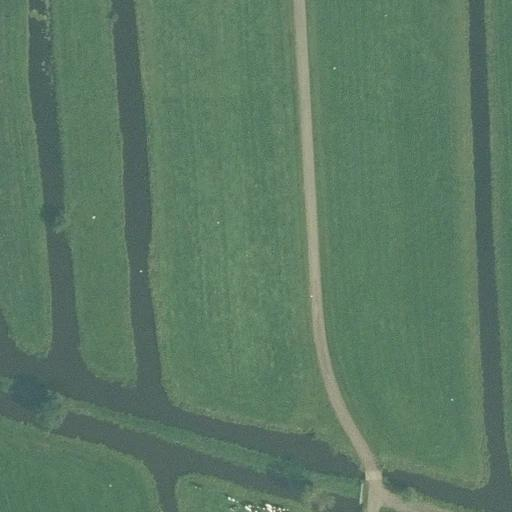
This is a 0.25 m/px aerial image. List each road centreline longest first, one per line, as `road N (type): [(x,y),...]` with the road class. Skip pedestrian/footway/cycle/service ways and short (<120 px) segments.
road 1 (track): [(376,498),(377,481),(318,355),(298,0)]
road 2 (track): [(376,498),(0,384)]
